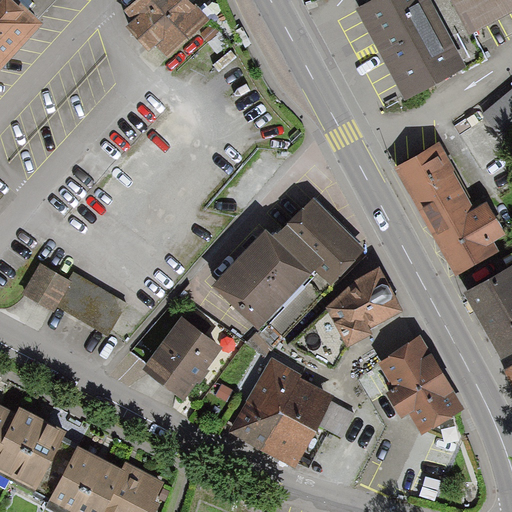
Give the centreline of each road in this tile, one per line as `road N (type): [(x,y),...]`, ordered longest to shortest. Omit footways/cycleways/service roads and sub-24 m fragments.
road 1 (secondary): [(270,0),(490,405),(511,462)]
road 2 (residential): [(377,511),(239,458),(0,329)]
